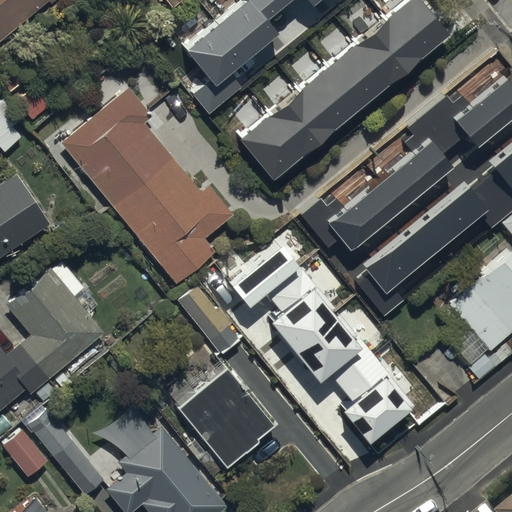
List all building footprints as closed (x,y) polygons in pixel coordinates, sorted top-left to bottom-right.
[(0,0),(0,28),(33,0),(0,0)] [(204,0),(217,16),(238,0),(204,0)] [(325,0),(254,0),(278,30),(286,23),(290,29),(325,0)] [(341,20),(314,41),(343,79),(331,88),(326,81),(301,100),(324,130),(427,49),(407,22),(393,32),(376,10),(349,31),(341,20)] [(314,86),(284,48),(249,76),(279,114),(314,86)] [(108,196),(167,148),(139,115),(147,108),(124,80),(57,134),(108,196)] [(15,113),(0,95),(0,144),(0,145),(17,129),(8,119),(15,113)] [(464,103),(410,148),(443,188),(438,192),(450,207),(454,203),(473,226),(511,193),(511,143),(497,155),(483,138),(489,133),(464,103)] [(329,142),(319,129),(281,159),(283,161),(271,170),(281,182),(293,173),(291,170),(313,153),(314,154),(329,142)] [(399,182),(369,145),(334,174),(337,177),(329,184),(346,206),(354,199),(364,211),(399,182)] [(167,148),(108,196),(171,273),(209,242),(199,230),(228,206),(203,176),(195,183),(167,148)] [(0,243),(45,214),(12,165),(0,172),(0,243)] [(511,315),(511,246),(505,239),(444,294),(485,340),(511,315)] [(48,261),(46,259),(1,294),(26,326),(1,346),(0,344),(0,399),(25,381),(28,385),(32,383),(40,394),(51,386),(40,372),(99,326),(70,288),(80,280),(59,253),(48,261)] [(229,268),(206,286),(256,347),(279,329),(229,268)] [(192,277),(173,292),(215,345),(234,330),(192,277)] [(397,359),(342,293),(326,306),(311,287),(301,296),(303,299),(285,315),(298,331),(301,329),(355,394),(397,359)] [(220,357),(172,395),(220,454),(267,416),(220,357)] [(98,472),(43,401),(22,417),(78,488),(98,472)] [(202,511),(222,495),(156,415),(114,451),(123,462),(101,481),(122,507),(137,494),(151,511),(202,511)] [(42,453),(17,421),(0,434),(0,440),(23,469),(42,453)] [(50,511),(29,486),(0,509),(0,511),(50,511)] [(511,511),(511,494),(494,510),(495,511),(511,511)]
